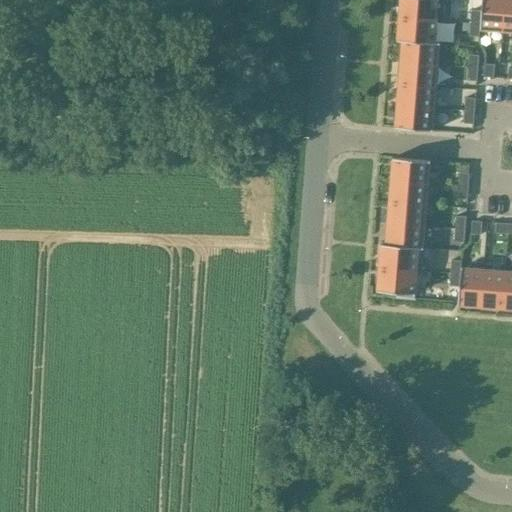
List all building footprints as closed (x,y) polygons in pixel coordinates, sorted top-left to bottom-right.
[(450,22),(452,0),(450,0),(400,0),(399,18),(437,21),(450,22)] [(502,32),(504,0),(482,0),(482,11),(481,24),(480,30),(491,31),(502,32)] [(511,0),(504,0),(502,32),(511,32),(511,0)] [(481,24),(482,11),(471,10),(470,23),(481,24)] [(435,43),(437,21),(399,18),(397,41),(402,41),(435,43)] [(480,30),(481,24),(470,23),(469,36),(479,37),(480,30)] [(438,65),(440,43),(435,43),(402,41),(400,62),(438,65)] [(478,69),(479,56),(469,55),(468,68),(478,69)] [(436,87),(438,65),(400,62),(398,84),(436,87)] [(493,78),(494,65),(484,64),(483,77),(493,78)] [(477,81),(478,69),(468,68),(467,81),(477,81)] [(434,108),(436,87),(398,84),(396,105),(434,108)] [(474,112),(475,99),(465,98),(464,111),(474,112)] [(433,131),(434,108),(396,105),(395,128),(433,131)] [(473,125),(474,112),(464,111),(463,124),(473,125)] [(428,184),(430,161),(392,158),(390,181),(428,184)] [(468,187),(469,174),(459,173),(458,186),(468,187)] [(427,205),(428,184),(390,181),(389,202),(427,205)] [(467,200),(468,187),(458,186),(457,199),(467,200)] [(425,227),(427,205),(389,202),(387,224),(425,227)] [(465,230),(466,217),(456,216),(455,229),(465,230)] [(481,235),(482,222),(472,221),(470,234),(481,235)] [(508,234),(509,224),(496,223),(495,233),(508,234)] [(423,249),(425,227),(387,224),(385,245),(418,248),(418,249),(423,249)] [(463,243),(465,230),(455,229),(454,242),(463,243)] [(417,271),(418,249),(418,248),(385,245),(380,244),(379,268),(417,271)] [(460,274),(461,268),(461,261),(451,261),(450,274),(460,274)] [(414,299),(417,271),(379,268),(377,291),(398,293),(397,298),(414,299)] [(480,307),(483,269),(461,268),(460,274),(459,287),(458,303),(458,304),(458,306),(480,307)] [(505,271),(483,269),(480,307),(502,309),(505,271)] [(511,271),(505,271),(502,309),(511,310),(511,271)] [(459,287),(460,274),(450,274),(449,287),(459,287)]
